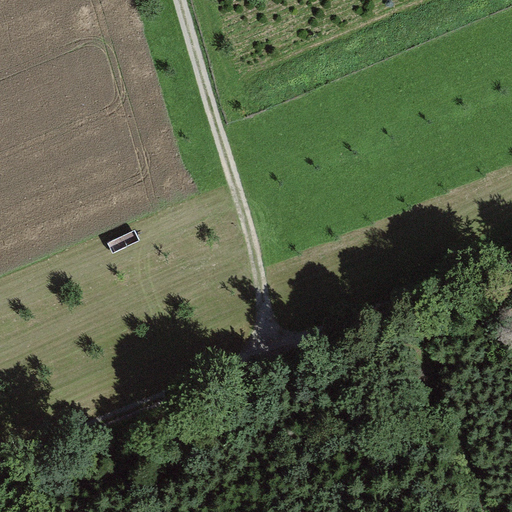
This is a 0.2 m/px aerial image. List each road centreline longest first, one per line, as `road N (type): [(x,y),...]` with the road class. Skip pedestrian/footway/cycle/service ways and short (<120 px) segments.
road 1 (track): [(274,350),(245,218),(180,0)]
road 2 (track): [(274,350),(0,469)]
road 3 (track): [(274,350),(511,264)]
